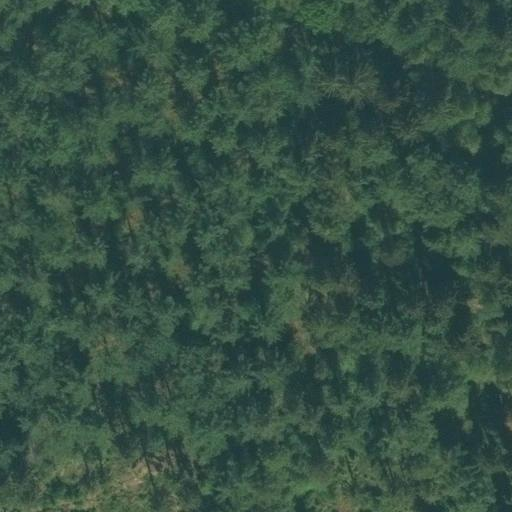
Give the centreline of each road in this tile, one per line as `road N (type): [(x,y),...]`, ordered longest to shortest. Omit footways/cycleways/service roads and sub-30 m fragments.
road 1 (track): [(441,346),(0,466)]
road 2 (track): [(511,355),(441,346),(489,511)]
